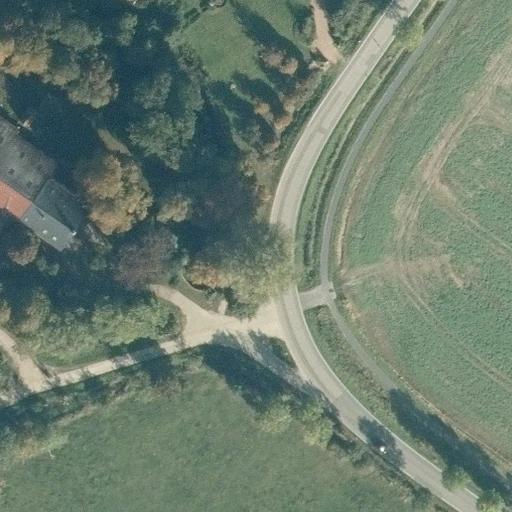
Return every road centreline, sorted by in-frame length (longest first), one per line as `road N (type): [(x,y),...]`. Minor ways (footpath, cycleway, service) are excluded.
road 1 (tertiary): [(406,0),(297,170),(283,221),(287,309)]
road 2 (residential): [(0,405),(36,383),(257,320)]
road 3 (tertiary): [(319,378),(479,511)]
